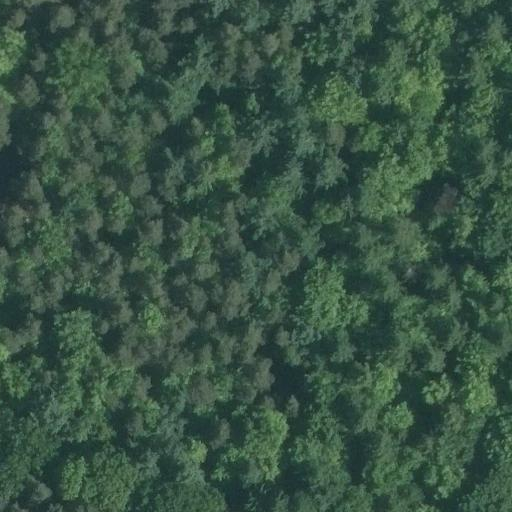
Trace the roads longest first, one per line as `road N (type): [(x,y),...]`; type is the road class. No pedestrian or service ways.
road 1 (track): [(279,511),(0,403)]
road 2 (track): [(511,390),(461,511)]
